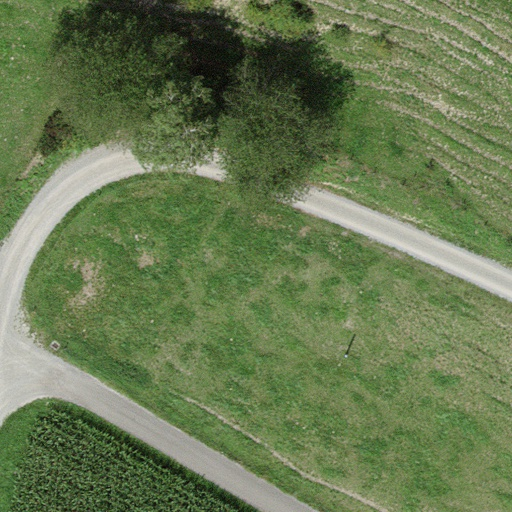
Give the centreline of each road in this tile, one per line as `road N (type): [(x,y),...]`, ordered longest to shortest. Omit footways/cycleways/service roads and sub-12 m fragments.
road 1 (track): [(0,328),(25,255),(79,184),(153,161),(312,193),(511,289)]
road 2 (track): [(0,342),(288,511)]
